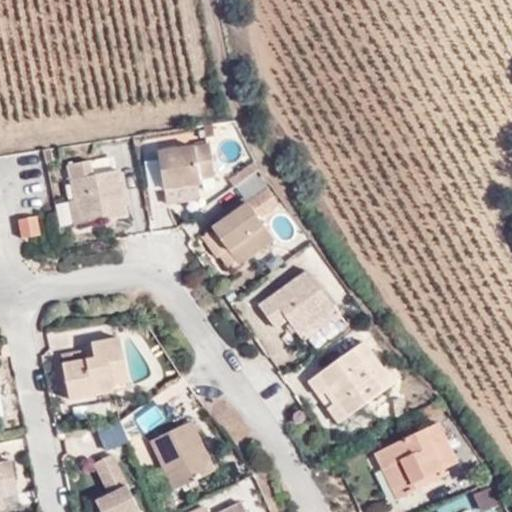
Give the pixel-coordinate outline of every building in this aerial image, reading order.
[(211,162),(211,158),(206,132),(205,127),(153,138),(159,174),(194,168),(196,168),(195,164),(211,162)] [(67,151),(72,187),(79,186),(84,211),(122,204),(115,157),(90,160),(88,148),(67,151)] [(194,168),(159,174),(162,190),(196,185),(194,168)] [(268,178),(282,196),(288,192),(276,173),(268,178)] [(265,215),(282,203),(268,184),(214,224),(228,245),(218,252),(232,270),(279,236),(265,215)] [(66,189),(71,213),(84,211),(79,186),(72,187),(66,189)] [(46,234),(42,209),(16,215),(20,239),(46,234)] [(228,245),(214,224),(201,234),(216,254),(218,252),(228,245)] [(311,257),(263,292),(278,314),(295,302),(311,325),(344,303),(311,257)] [(349,392),(337,402),(344,411),(394,374),(363,330),(311,367),(323,382),(335,374),(349,392)] [(123,331),(93,335),(93,342),(95,351),(63,356),(70,394),(94,390),(94,382),(130,376),(123,331)] [(93,342),(62,347),(63,356),(95,351),(93,342)] [(335,374),(323,382),(337,402),(349,392),(335,374)] [(406,459),(418,481),(436,472),(431,464),(451,455),(453,459),(462,454),(443,416),(427,423),(425,419),(379,442),(390,466),(406,459)] [(215,464),(193,417),(153,437),(175,483),(215,464)] [(120,425),(100,431),(105,448),(125,442),(120,425)] [(143,511),(112,449),(95,457),(109,490),(96,496),(103,511),(143,511)] [(0,490),(5,490),(2,473),(19,471),(15,452),(0,455),(0,490)] [(431,464),(436,472),(455,464),(453,459),(451,455),(431,464)] [(390,466),(401,489),(418,481),(406,459),(390,466)] [(2,473),(5,490),(21,487),(19,471),(2,473)] [(250,511),(243,497),(211,511),(250,511)] [(187,509),(188,511),(209,511),(204,501),(187,509)]
